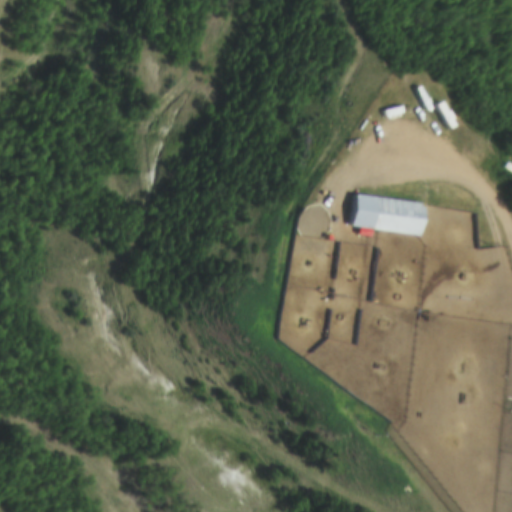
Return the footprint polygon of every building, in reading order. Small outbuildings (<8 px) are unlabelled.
[(408,105),(378,105),(378,113),(408,113),(408,105)] [(297,210),(310,192),(315,196),(303,214),(297,210)] [(379,237),(340,228),(347,196),(414,211),(407,242),(392,239),(391,244),(378,241),(379,237)] [(317,213),(325,215),(326,210),(331,211),(329,224),(316,221),(317,213)] [(374,434),(391,447),(387,453),(369,440),(374,434)]
